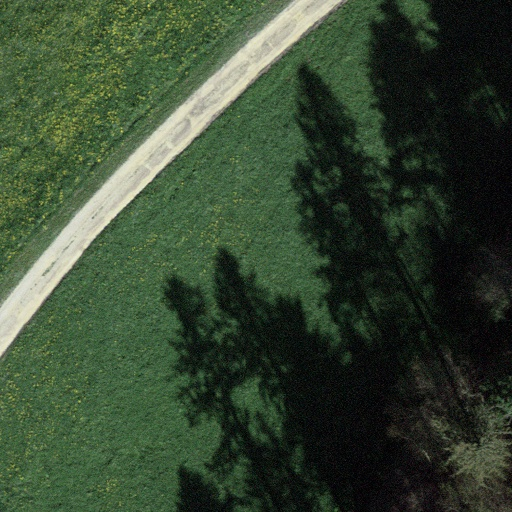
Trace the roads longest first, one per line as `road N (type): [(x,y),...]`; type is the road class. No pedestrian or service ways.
road 1 (unclassified): [(319,0),(188,117),(0,330)]
road 2 (track): [(345,511),(511,239)]
